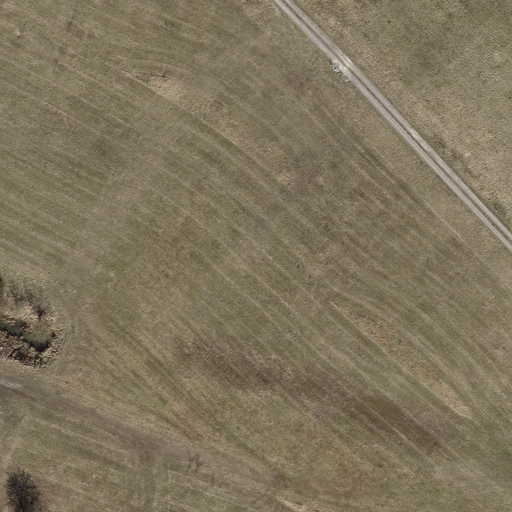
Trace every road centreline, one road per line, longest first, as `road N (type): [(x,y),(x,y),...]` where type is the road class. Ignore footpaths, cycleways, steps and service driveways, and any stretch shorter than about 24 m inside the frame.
road 1 (track): [(281,0),(511,242)]
road 2 (track): [(0,371),(137,427)]
